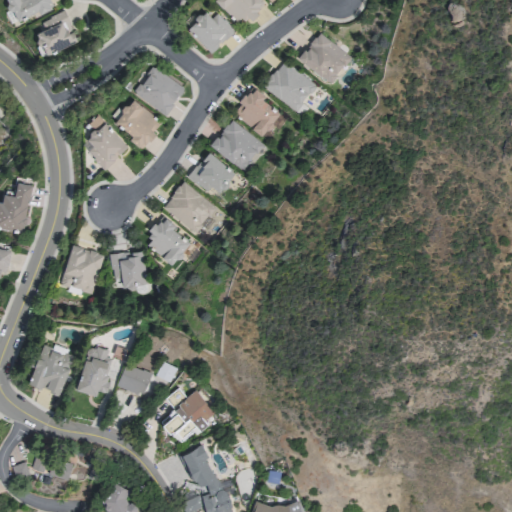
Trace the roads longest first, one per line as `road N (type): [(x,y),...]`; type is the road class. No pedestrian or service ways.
road 1 (residential): [(0,60),(39,106),(56,174),(54,212),(0,350),(2,396),(21,413),(129,456),(173,511)]
road 2 (residential): [(108,204),(157,174),(235,64),(323,0)]
road 3 (residential): [(39,106),(121,55),(28,89)]
road 4 (residential): [(21,413),(0,456),(9,487),(30,502),(83,511)]
road 5 (residential): [(217,83),(117,0)]
